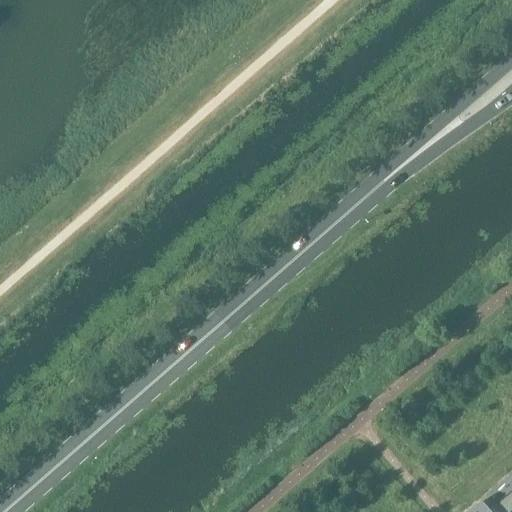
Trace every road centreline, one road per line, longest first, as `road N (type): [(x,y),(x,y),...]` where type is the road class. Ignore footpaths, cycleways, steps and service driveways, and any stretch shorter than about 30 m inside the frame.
road 1 (secondary): [(7,511),(416,155)]
road 2 (secondary): [(511,60),(416,155)]
